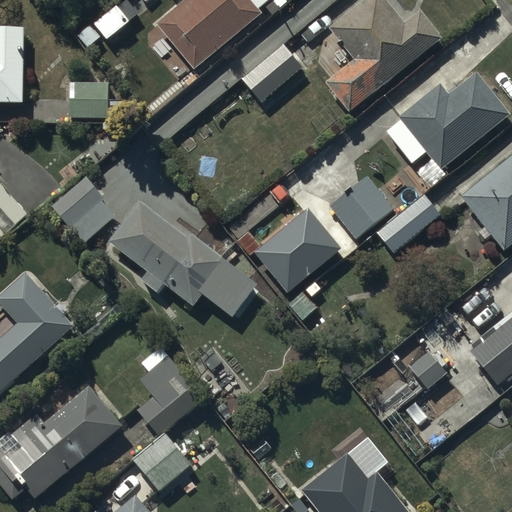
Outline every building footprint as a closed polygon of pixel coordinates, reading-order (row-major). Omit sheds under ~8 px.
[(191,0),(157,28),(195,73),(263,16),(259,12),(265,7),(274,17),(288,5),(284,0),(191,0)] [(351,116),(444,42),(421,13),(405,26),(383,0),(369,0),(330,32),(355,63),(327,86),(351,116)] [(87,52),(112,29),(102,18),(77,41),(87,52)] [(0,105),(24,106),(25,31),(0,30),(0,105)] [(308,68),(289,46),(244,83),(262,105),(308,68)] [(449,98),(442,88),(401,121),(403,123),(388,135),(413,167),(428,156),(442,173),(511,117),(478,75),(449,98)] [(109,85),(70,85),(70,120),(129,120),(129,102),(109,102),(109,85)] [(511,160),(462,200),(486,231),(480,235),(486,243),(492,238),(505,254),(511,248),(511,160)] [(398,215),(369,179),(330,210),(359,246),(398,215)] [(0,180),(0,241),(28,215),(0,184),(0,180)] [(105,200),(88,180),(53,209),(85,247),(88,245),(94,252),(104,244),(97,236),(117,219),(102,202),(105,200)] [(441,218),(424,198),(378,236),(395,256),(441,218)] [(172,228),(140,203),(109,245),(147,275),(141,283),(158,296),(165,287),(194,310),(203,298),(233,321),(258,288),(175,224),(172,228)] [(0,402),(77,332),(31,280),(0,307),(21,330),(0,349),(0,402)] [(511,376),(511,321),(471,355),(498,388),(511,376)] [(206,405),(162,352),(143,369),(151,378),(142,386),(155,403),(139,416),(160,442),(206,405)] [(49,433),(40,423),(16,443),(14,440),(0,450),(0,452),(3,456),(0,457),(0,489),(16,510),(30,498),(39,509),(127,437),(93,396),(49,433)] [(195,473),(169,441),(137,467),(163,499),(195,473)] [(347,450),(300,488),(318,511),(409,511),(376,470),(368,477),(347,450)] [(113,511),(150,511),(136,494),(113,511)]
